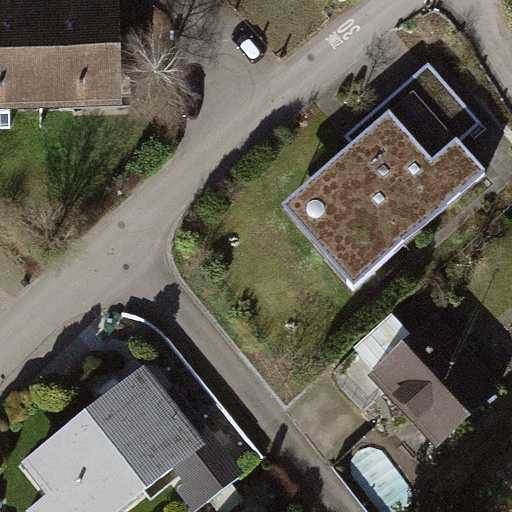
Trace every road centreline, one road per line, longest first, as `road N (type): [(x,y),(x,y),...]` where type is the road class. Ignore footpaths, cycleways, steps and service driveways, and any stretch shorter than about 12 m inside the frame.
road 1 (residential): [(403,0),(267,101),(125,241)]
road 2 (residential): [(125,241),(341,511)]
road 3 (residential): [(125,241),(0,357)]
